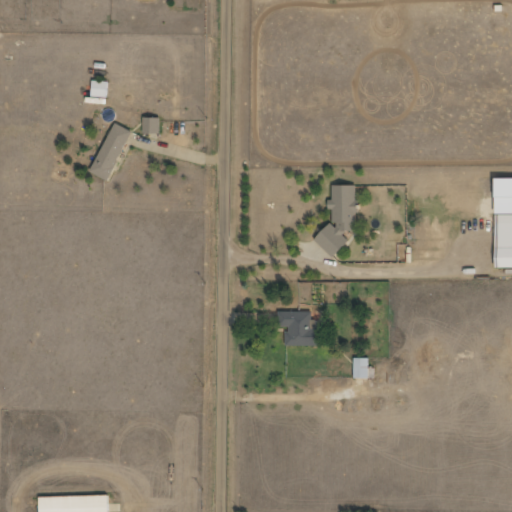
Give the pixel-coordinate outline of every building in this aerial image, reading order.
[(109,98),(110,82),(94,81),(93,97),(109,98)] [(162,118),(146,118),(145,133),(161,134),(162,118)] [(134,131),(116,123),(93,173),(111,181),(134,131)] [(511,178),(498,178),(497,214),(511,214),(511,178)] [(328,251),(346,251),(346,232),(359,232),(359,185),(334,185),(334,200),(330,200),(329,209),(328,209),(328,251)] [(511,215),(497,215),(498,268),(511,267),(511,215)] [(287,346),(323,346),(323,329),(315,329),(315,312),(280,312),(279,327),(288,327),(287,346)] [(370,358),(355,358),(354,378),(370,379),(370,358)] [(42,511),(111,511),(111,496),(42,497),(42,511)]
